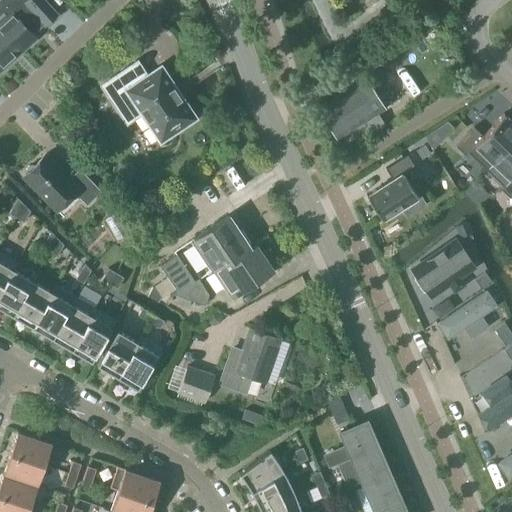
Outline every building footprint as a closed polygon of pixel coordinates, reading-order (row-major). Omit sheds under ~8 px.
[(35,39),(30,33),(42,23),(44,25),(56,15),(42,0),(0,0),(0,70),(22,50),(35,39)] [(129,67),(101,86),(126,123),(142,112),(160,139),(192,118),(178,98),(159,70),(139,83),(129,67)] [(384,107),(367,82),(364,77),(316,107),(336,138),(384,107)] [(473,145),(491,162),(511,140),(511,122),(503,114),(482,136),(473,145)] [(449,119),(407,146),(415,159),(457,131),(449,119)] [(473,145),(482,136),(473,127),(455,146),(464,155),(473,145)] [(511,140),(491,162),(509,179),(511,176),(511,140)] [(69,178),(45,154),(34,165),(31,165),(28,166),(26,168),(25,171),(25,174),(22,176),(56,211),(74,193),(86,205),(101,191),(79,168),(69,178)] [(367,190),(406,165),(400,156),(361,180),(367,190)] [(399,174),(388,181),(362,197),(377,221),(414,198),(399,175),(399,174)] [(8,213),(16,217),(23,204),(17,198),(8,213)] [(23,204),(16,217),(23,222),(30,211),(23,204)] [(193,239),(212,268),(228,257),(230,262),(249,249),(227,216),(193,239)] [(455,226),(456,227),(467,253),(477,249),(478,249),(467,222),(465,222),(457,225),(455,226)] [(41,246),(49,251),(56,238),(50,231),(41,246)] [(56,238),(49,251),(56,256),(63,244),(56,238)] [(411,269),(429,296),(448,283),(453,292),(463,285),(457,277),(473,266),(455,240),(411,269)] [(228,257),(212,268),(231,297),(272,270),(255,245),(250,249),(249,249),(230,262),(228,257)] [(0,288),(16,262),(0,252),(0,288)] [(159,266),(177,292),(194,281),(176,255),(159,266)] [(0,308),(3,310),(11,315),(31,280),(13,269),(17,262),(16,262),(0,288),(0,308)] [(84,263),(83,265),(75,279),(83,283),(90,270),(84,263)] [(101,279),(109,284),(115,273),(108,268),(101,279)] [(491,282),(484,272),(473,279),(480,289),(491,282)] [(115,273),(109,284),(116,288),(123,277),(115,273)] [(194,281),(177,292),(174,295),(204,306),(208,294),(197,279),(194,281)] [(23,321),(31,326),(51,292),(31,280),(11,315),(23,321)] [(79,295),(95,304),(100,293),(85,284),(79,295)] [(437,324),(446,338),(462,327),(470,338),(488,326),(480,315),(495,305),(485,291),(437,324)] [(46,335),(51,338),(75,296),(74,296),(70,303),(51,292),(31,326),(46,335)] [(62,345),(70,349),(94,308),(75,296),(51,338),(62,345)] [(94,308),(70,349),(91,361),(115,320),(94,308)] [(137,315),(148,322),(152,314),(142,308),(137,315)] [(152,314),(148,322),(159,328),(163,320),(152,314)] [(493,329),(505,346),(511,340),(511,335),(503,322),(493,329)] [(231,349),(222,373),(219,383),(244,392),(250,377),(263,381),(278,339),(249,329),(241,352),(231,349)] [(111,374),(116,376),(141,335),(140,334),(136,341),(116,330),(96,364),(111,374)] [(141,335),(116,376),(137,388),(161,347),(141,335)] [(511,343),(503,349),(511,363),(511,343)] [(177,392),(203,402),(213,376),(186,366),(177,392)] [(478,415),(488,428),(511,411),(511,387),(505,376),(481,393),(491,406),(478,415)] [(332,413),(342,408),(338,397),(327,402),(332,413)] [(339,432),(362,483),(387,472),(365,421),(339,432)] [(16,431),(9,453),(43,464),(51,443),(16,431)] [(307,459),(302,447),(294,451),(299,462),(307,459)] [(247,486),(250,490),(283,472),(279,465),(275,458),(269,451),(238,473),(245,483),(247,486)] [(9,453),(2,473),(36,485),(43,464),(9,453)] [(511,474),(511,454),(498,464),(507,478),(511,474)] [(72,461),(68,473),(76,476),(80,464),(72,461)] [(87,466),(83,478),(91,481),(95,469),(87,466)] [(159,481),(124,469),(116,466),(109,486),(117,489),(117,490),(151,502),(159,481)] [(310,474),(315,486),(324,482),(319,471),(310,474)] [(257,504),(259,509),(294,494),(291,487),(287,480),(283,472),(250,490),(255,501),(257,504)] [(404,511),(387,472),(362,483),(374,511),(404,511)] [(2,473),(0,479),(0,495),(29,505),(36,485),(2,473)] [(76,476),(68,473),(63,485),(72,488),(76,476)] [(91,481),(83,478),(79,490),(87,493),(91,481)] [(324,482),(315,486),(321,498),(329,494),(324,482)] [(117,490),(110,510),(115,511),(147,511),(151,502),(117,490)] [(300,511),(298,505),(296,498),(294,494),(259,509),(259,511),(300,511)] [(0,495),(0,511),(26,511),(29,505),(0,495)] [(58,502),(54,511),(63,511),(66,505),(58,502)]
